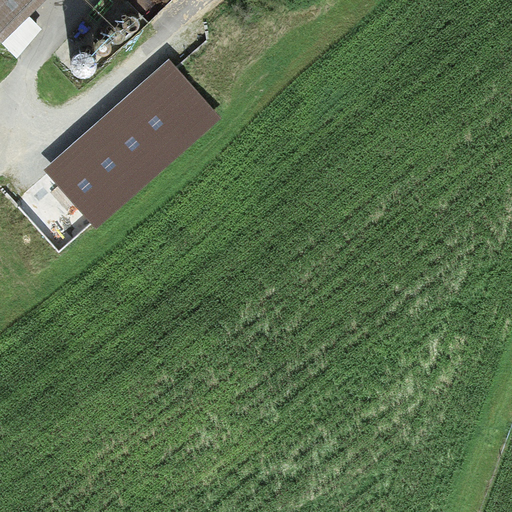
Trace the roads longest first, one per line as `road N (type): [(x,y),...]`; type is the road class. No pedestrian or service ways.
road 1 (track): [(205,0),(91,100),(30,115),(14,91),(0,125)]
road 2 (track): [(0,99),(88,0)]
